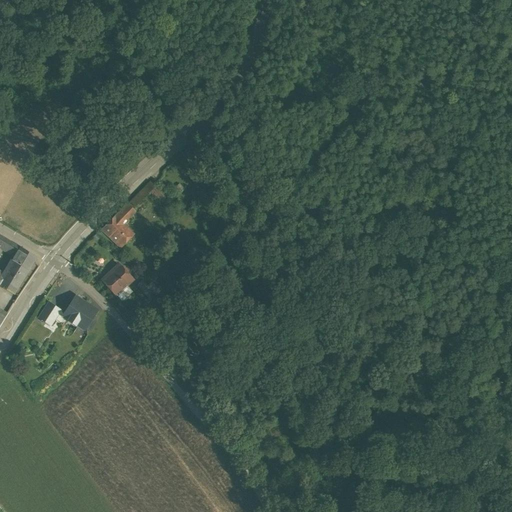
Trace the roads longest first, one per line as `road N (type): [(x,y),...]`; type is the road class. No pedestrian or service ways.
road 1 (tertiary): [(276,0),(245,70),(213,111),(56,262)]
road 2 (unclassified): [(269,511),(257,485),(144,347),(56,262)]
